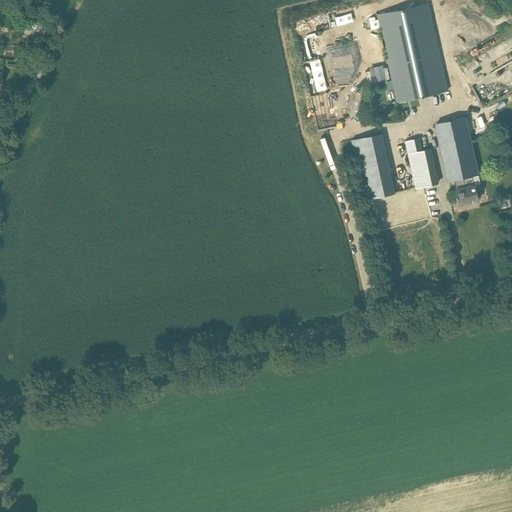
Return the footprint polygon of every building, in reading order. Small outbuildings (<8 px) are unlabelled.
[(387,90),(394,88),(397,101),(448,89),(428,3),(378,14),(393,80),(386,82),(387,90)] [(57,32),(46,26),(41,36),(46,38),(44,43),(50,46),(57,32)] [(346,57),(348,63),(366,57),(364,51),(346,57)] [(317,128),(335,126),(332,93),(313,95),(317,128)] [(478,173),(476,164),(467,125),(470,125),(469,120),(466,120),(465,117),(437,123),(449,180),(464,176),(464,180),(455,182),(458,194),(457,195),(458,197),(460,203),(478,199),(473,174),(478,173)] [(368,197),(398,191),(386,132),(356,138),(368,197)] [(439,182),(436,172),(431,148),(422,150),(419,138),(406,141),(416,187),(439,182)]
